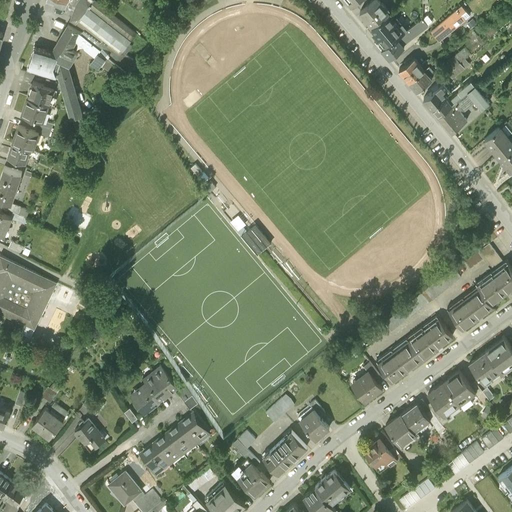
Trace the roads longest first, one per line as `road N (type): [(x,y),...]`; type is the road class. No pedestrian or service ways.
road 1 (residential): [(327,0),(511,228)]
road 2 (residential): [(511,310),(340,438)]
